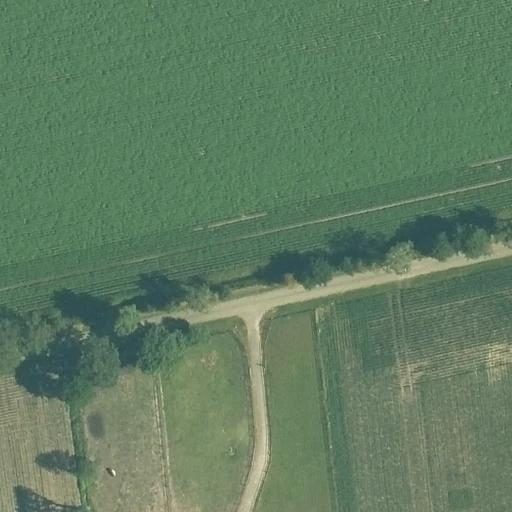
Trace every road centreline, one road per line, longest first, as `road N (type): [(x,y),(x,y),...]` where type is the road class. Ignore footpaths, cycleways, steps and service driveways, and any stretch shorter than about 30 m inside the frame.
road 1 (unclassified): [(0,360),(511,249)]
road 2 (unknown): [(230,310),(241,511)]
